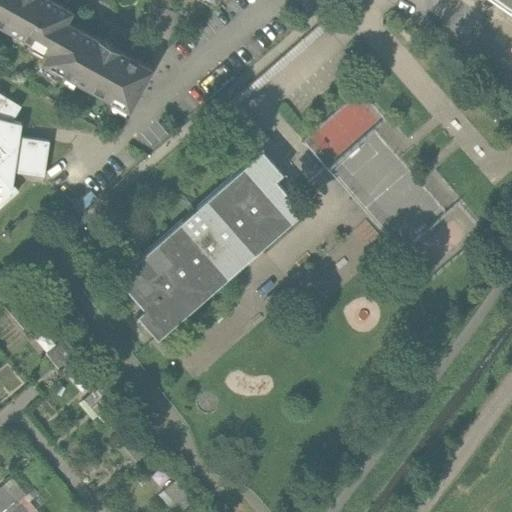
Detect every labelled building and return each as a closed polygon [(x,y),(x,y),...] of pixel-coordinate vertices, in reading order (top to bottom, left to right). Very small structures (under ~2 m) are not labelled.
[(0,0),(0,24),(47,51),(64,21),(70,9),(53,0),(0,0)] [(150,67),(64,21),(47,51),(42,61),(128,108),(150,67)] [(0,205),(15,193),(6,183),(8,172),(40,177),(45,143),(18,139),(16,127),(28,106),(0,90),(0,205)] [(261,151),(116,277),(144,309),(137,315),(156,337),(301,211),(274,180),(281,173),(261,151)] [(40,511),(18,476),(0,487),(0,511),(40,511)]
